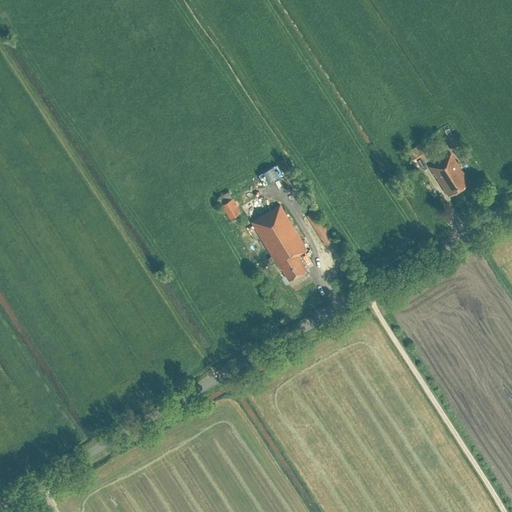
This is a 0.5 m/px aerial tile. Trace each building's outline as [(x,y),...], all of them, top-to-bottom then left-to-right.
[(462,130),(458,132),(462,142),(467,140),(462,130)] [(458,144),(453,136),(449,139),(454,147),(458,144)] [(459,169),(460,168),(450,153),(429,166),(447,194),(468,180),(462,171),(461,171),(459,169)] [(240,212),(231,198),(228,192),(217,199),(229,218),(240,212)] [(280,269),(281,268),(288,279),(306,269),(297,254),(306,249),(279,204),(251,221),(272,256),(268,258),(271,263),(275,261),(280,269)] [(334,240),(315,210),(307,215),(326,245),(334,240)]
